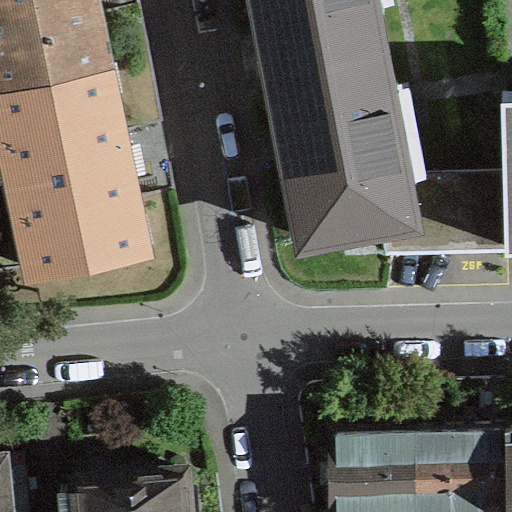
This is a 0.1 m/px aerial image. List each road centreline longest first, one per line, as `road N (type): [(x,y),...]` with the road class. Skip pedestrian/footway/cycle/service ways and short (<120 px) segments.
road 1 (residential): [(243,340),(175,0)]
road 2 (residential): [(511,331),(243,340)]
road 3 (residential): [(243,340),(0,362)]
road 4 (residential): [(261,511),(243,340)]
